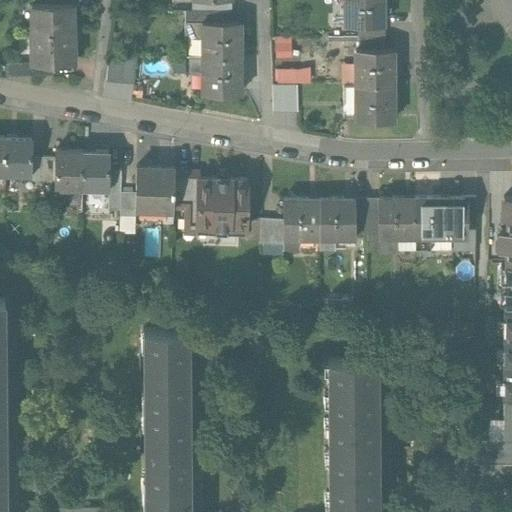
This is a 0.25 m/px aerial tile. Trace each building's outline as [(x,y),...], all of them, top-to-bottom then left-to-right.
[(384,0),(342,0),(343,2),(342,23),(359,24),(383,24),(385,24),(384,0)] [(53,3),(32,4),(33,31),(72,30),(71,3),(71,2),(53,3)] [(200,8),(185,8),(185,21),(186,21),(202,21),(202,20),(230,20),(230,8),(200,8)] [(230,20),(202,20),(202,21),(186,21),(186,39),(202,39),(202,35),(207,35),(207,49),(202,49),(202,55),(240,55),(240,20),(230,20)] [(383,24),(359,24),(358,35),(382,35),(383,24)] [(33,31),(31,31),(32,60),(32,61),(52,61),(73,60),(72,30),(33,31)] [(202,35),(202,39),(186,39),(186,55),(188,55),(202,55),(202,49),(207,49),(207,35),(202,35)] [(382,35),(358,35),(358,48),(383,48),(383,35),(382,35)] [(358,48),(353,47),(353,84),(392,83),(393,48),(383,48),(358,48)] [(202,55),(188,55),(188,71),(207,71),(207,84),(202,84),(203,91),(240,90),(240,55),(202,55)] [(135,56),(108,56),(106,80),(134,81),(135,56)] [(52,61),(32,61),(32,60),(5,61),(6,74),(52,73),(52,61)] [(297,83),(272,83),(273,107),(297,107),(297,83)] [(392,83),(353,84),(342,84),(343,112),(355,112),(355,118),(392,118),(392,83)] [(32,136),(5,135),(4,173),(31,174),(31,155),(32,136)] [(83,149),(56,149),(55,180),(55,187),(81,187),(83,149)] [(109,150),(83,149),(81,187),(108,188),(108,169),(109,150)] [(44,155),(31,155),(31,174),(31,179),(43,180),(44,155)] [(56,156),(44,155),(43,180),(55,180),(56,156)] [(174,167),(136,166),(135,189),(135,190),(134,203),(173,205),(174,170),(174,167)] [(121,169),(108,169),(108,188),(108,194),(120,194),(120,189),(121,169)] [(198,171),(174,170),(173,205),(196,206),(197,176),(198,176),(198,171)] [(232,176),(211,175),(211,177),(198,176),(197,176),(196,206),(195,232),(245,233),(247,177),(232,177),(232,176)] [(135,189),(120,189),(120,194),(120,203),(134,203),(135,190),(135,189)] [(463,195),(414,196),(414,233),(414,246),(431,246),(430,228),(444,228),(444,233),(449,233),(463,233),(463,224),(467,223),(467,219),(467,205),(464,205),(463,205),(463,195)] [(476,219),(475,195),(464,195),(464,205),(467,205),(467,219),(476,219)] [(319,196),(283,196),(284,217),(284,234),(273,234),(273,241),(283,241),(283,247),(299,246),(299,229),(313,229),(313,233),(319,233),(319,196)] [(354,196),(319,196),(319,233),(335,233),(335,229),(349,229),(349,233),(354,233),(354,197),(354,196)] [(414,196),(379,196),(379,197),(380,249),(396,248),(396,229),(409,229),(409,233),(414,233),(414,196)] [(511,196),(504,196),(503,212),(507,212),(511,212),(511,196)] [(367,197),(354,197),(354,233),(367,233),(367,197)] [(379,197),(367,197),(367,233),(367,249),(380,249),(379,197)] [(259,216),(247,215),(246,239),(258,240),(259,217),(259,216)] [(284,217),(259,217),(258,240),(258,241),(273,241),(273,234),(284,234),(284,217)] [(467,219),(467,223),(463,224),(463,233),(449,233),(449,245),(474,245),(476,219),(467,219)] [(191,262),(179,256),(172,270),(185,276),(191,262)] [(189,511),(187,328),(144,328),(145,511),(189,511)] [(377,511),(376,358),(328,359),(328,511),(377,511)] [(511,397),(504,397),(503,441),(511,441),(511,397)] [(487,441),(458,440),(454,465),(487,464),(487,441)] [(511,441),(503,441),(487,441),(487,464),(511,463),(511,441)]
